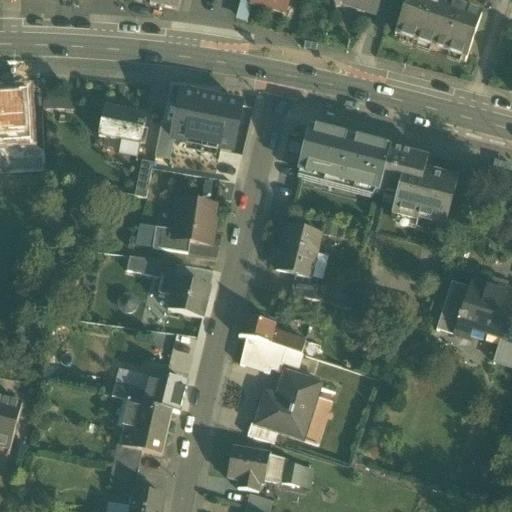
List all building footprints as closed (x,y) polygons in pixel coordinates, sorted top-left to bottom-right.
[(151,0),(151,3),(150,2),(150,6),(178,13),(180,0),(151,0)] [(253,0),(251,6),(284,15),(288,0),(253,0)] [(331,0),(335,9),(340,7),(374,17),(379,0),(331,0)] [(480,17),(431,0),(407,0),(395,38),(465,62),(480,17)] [(0,91),(0,156),(32,155),(28,90),(0,91)] [(240,107),(181,95),(175,127),(172,142),(173,143),(231,154),(240,107)] [(144,120),(103,113),(98,139),(139,147),(142,129),(144,120)] [(172,142),(175,127),(161,125),(154,160),(169,163),(173,143),(172,142)] [(148,130),(142,129),(139,145),(145,146),(148,130)] [(390,152),(308,129),(297,175),(378,197),(381,188),(390,152)] [(456,181),(422,173),(426,161),(390,152),(381,188),(378,197),(394,201),(389,220),(416,227),(417,223),(443,230),(450,198),(452,199),(456,181)] [(153,166),(141,163),(136,186),(148,188),(153,166)] [(148,188),(136,186),(133,199),(145,201),(148,188)] [(197,206),(177,203),(174,219),(176,220),(174,232),(173,242),(189,244),(211,248),(215,224),(213,223),(215,211),(197,208),(197,206)] [(174,232),(155,229),(152,250),(188,256),(189,244),(173,242),(174,232)] [(319,237),(285,229),(275,273),(309,281),(319,237)] [(130,260),(127,273),(171,282),(175,267),(130,260)] [(174,284),(164,281),(161,295),(171,298),(174,284)] [(507,290),(486,283),(484,290),(470,285),(468,291),(460,319),(458,318),(457,323),(486,332),(485,337),(500,342),(505,343),(511,321),(511,294),(506,292),(507,290)] [(208,292),(174,284),(171,298),(167,312),(201,320),(208,292)] [(450,286),(436,332),(452,337),(457,323),(458,318),(460,319),(468,291),(450,286)] [(417,306),(365,293),(360,314),(412,327),(417,306)] [(322,304),(346,304),(347,295),(322,295),(322,304)] [(275,327),(244,319),(239,339),(270,347),(272,337),(275,327)] [(511,321),(505,343),(500,342),(493,366),(511,371),(511,321)] [(305,344),(279,336),(272,337),(270,347),(286,353),(301,357),(301,356),(305,344)] [(270,347),(246,341),(240,367),(269,377),(270,372),(280,375),(283,366),(281,366),(286,353),(270,347)] [(301,357),(286,353),(281,366),(283,366),(298,371),(303,356),(301,356),(301,357)] [(284,374),(273,410),(262,406),(255,427),(255,428),(277,435),(302,443),(321,386),(284,374)] [(186,386),(150,377),(145,399),(143,407),(171,414),(178,416),(186,386)] [(136,391),(115,386),(114,391),(111,400),(131,405),(143,407),(145,399),(136,391)] [(114,391),(106,389),(103,398),(111,400),(114,391)] [(22,408),(0,402),(0,451),(9,454),(22,408)] [(143,407),(131,405),(121,449),(160,458),(171,414),(143,407)] [(277,435),(255,428),(255,427),(251,426),(247,438),(273,447),(277,435)] [(141,454),(117,449),(113,468),(138,473),(141,454)] [(268,457),(233,451),(227,480),(263,487),(268,457)] [(286,461),(268,457),(265,480),(282,483),(286,461)] [(314,469),(286,464),(282,483),(310,488),(314,469)] [(113,468),(109,489),(134,493),(138,473),(113,468)] [(160,511),(163,498),(134,493),(130,511),(160,511)] [(269,511),(272,504),(249,497),(245,510),(251,511),(269,511)]
